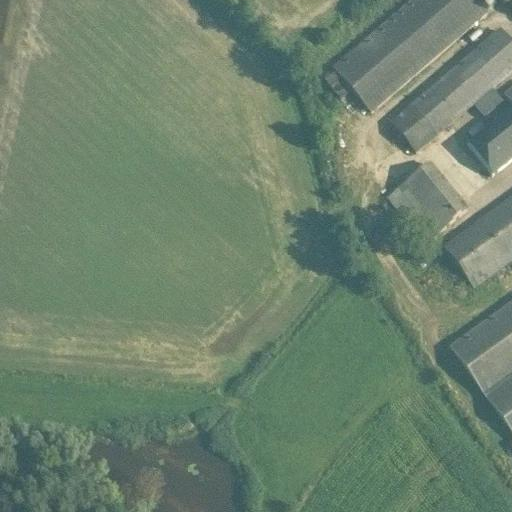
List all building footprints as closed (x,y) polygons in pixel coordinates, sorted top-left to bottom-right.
[(414,0),(333,70),(371,114),(486,16),(472,0),(414,0)] [(416,154),(509,74),(511,71),(511,45),(500,32),(391,125),(416,154)] [(492,177),(511,160),(511,91),(505,96),(511,105),(511,108),(466,145),(492,177)] [(457,219),(467,211),(430,165),(419,173),(399,190),(436,236),(457,219)] [(477,286),(511,260),(511,198),(467,231),(447,245),(475,283),(477,286)] [(511,304),(456,345),(450,350),(511,437),(511,446),(511,448),(511,449),(511,304)]
